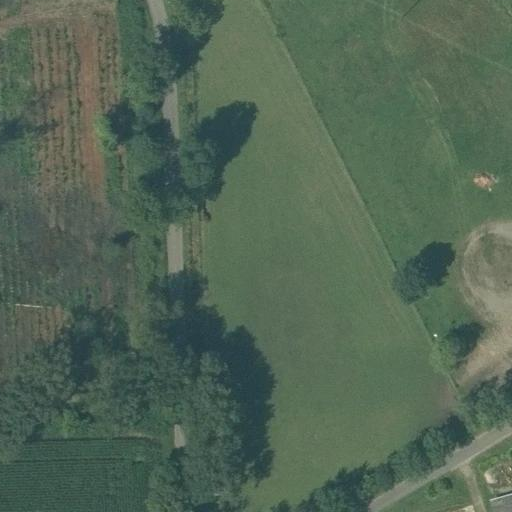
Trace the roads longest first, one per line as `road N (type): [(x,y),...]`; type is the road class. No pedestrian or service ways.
road 1 (unclassified): [(190,511),(160,32),(144,0)]
road 2 (track): [(185,389),(0,392)]
road 3 (unclassified): [(511,422),(361,511)]
